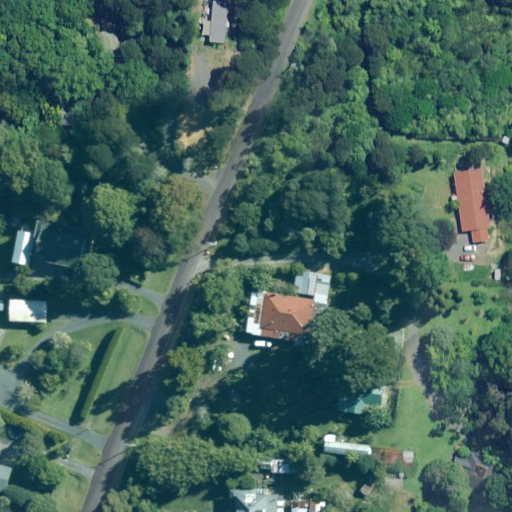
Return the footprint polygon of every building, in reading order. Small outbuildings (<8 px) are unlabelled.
[(210,43),(225,44),(226,28),(229,28),(230,19),(238,20),(239,2),(210,0),(203,0),(201,38),(206,39),(206,35),(211,36),(210,43)] [(84,116),(62,107),(57,119),(79,129),(84,116)] [(473,244),(490,241),(488,228),(490,228),(482,171),(455,174),(463,231),(472,230),(473,244)] [(39,237),(34,262),(49,264),(48,269),(80,275),(80,270),(84,271),(86,260),(92,261),(96,236),(41,227),(39,237)] [(34,262),(39,237),(22,234),(16,270),(33,273),(34,262)] [(317,306),(256,296),(250,330),(312,340),(317,306)] [(49,307),(7,305),(6,326),(48,327),(49,307)] [(366,401),(340,397),(337,415),(363,418),(366,401)] [(323,439),(323,446),(323,457),(371,460),(372,449),(336,447),(336,439),(323,439)] [(497,452),(467,444),(457,487),(487,494),(497,452)] [(371,460),(370,473),(414,475),(415,451),(372,449),(371,460)] [(303,464),(266,462),(265,476),(302,478),(303,464)] [(13,472),(0,468),(0,493),(7,496),(13,472)] [(282,511),(283,497),(234,495),(233,511),(282,511)] [(326,511),(327,503),(310,502),(309,511),(303,511),(292,511),(326,511)]
